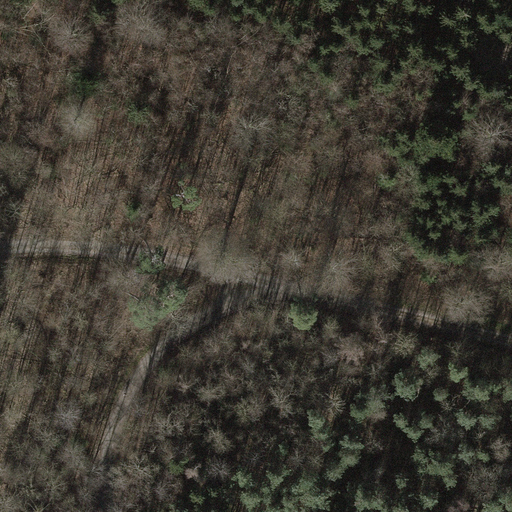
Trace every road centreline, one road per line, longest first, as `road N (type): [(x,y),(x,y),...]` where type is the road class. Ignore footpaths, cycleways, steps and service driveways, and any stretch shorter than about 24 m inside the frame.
road 1 (track): [(112,511),(109,428),(130,384),(172,339),(268,282)]
road 2 (track): [(268,282),(83,250),(0,251)]
road 3 (track): [(511,352),(268,282)]
